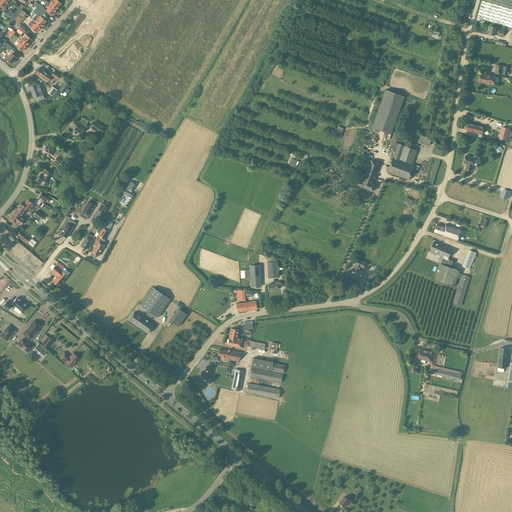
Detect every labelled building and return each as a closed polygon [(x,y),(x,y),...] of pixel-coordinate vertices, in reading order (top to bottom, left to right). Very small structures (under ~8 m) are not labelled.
[(52,1),(50,4),(57,9),(62,3),(57,0),(54,0),(53,2),(52,1)] [(192,0),(190,4),(194,6),(195,4),(212,14),(211,16),(215,18),(216,17),(227,23),(231,16),(201,0),(215,0),(234,11),(238,4),(230,0),(192,0)] [(511,0),(482,0),(477,18),(477,20),(480,21),(480,18),(511,27),(511,0)] [(41,11),(44,8),(35,1),(33,5),(41,11)] [(44,5),(48,8),(46,11),(53,15),(57,9),(50,4),(46,1),(44,5)] [(35,22),(42,28),(45,25),(44,24),(46,21),(41,16),(43,14),(36,7),(32,11),(37,15),(36,16),(39,18),(35,22)] [(187,9),(185,13),(194,17),(196,14),(187,9)] [(15,19),(14,19),(20,24),(27,15),(22,10),(17,16),(15,19)] [(185,13),(183,16),(192,21),(194,17),(185,13)] [(183,16),(181,20),(190,24),(192,21),(183,16)] [(42,28),(35,22),(33,20),(28,25),(31,27),(36,32),(39,30),(40,31),(42,28)] [(181,20),(179,23),(188,28),(190,24),(181,20)] [(179,23),(177,27),(186,32),(188,28),(179,23)] [(18,37),(20,39),(27,45),(32,39),(24,32),(26,29),(21,24),(17,28),(23,32),(18,37)] [(503,36),(504,30),(496,29),(497,27),(490,26),(489,34),(495,35),(495,34),(503,36)] [(177,27),(175,31),(184,35),(186,32),(177,27)] [(209,29),(207,33),(216,38),(218,34),(209,29)] [(207,33),(205,36),(214,41),(216,38),(207,33)] [(205,36),(204,39),(212,44),(214,41),(205,36)] [(171,38),(166,46),(170,48),(175,40),(171,38)] [(22,51),(27,45),(20,39),(18,42),(19,43),(16,46),(22,51)] [(204,39),(202,43),(210,48),(212,44),(204,39)] [(175,40),(170,48),(173,51),(178,42),(175,40)] [(178,42),(173,51),(177,53),(182,44),(178,42)] [(182,44),(177,53),(179,50),(182,51),(186,45),(183,43),(182,44)] [(11,49),(10,47),(7,50),(9,51),(6,54),(9,56),(6,59),(11,63),(17,57),(15,56),(17,53),(11,49)] [(197,63),(194,68),(200,72),(208,58),(202,55),(201,56),(197,63)] [(36,74),(50,83),(51,84),(55,78),(57,79),(60,75),(54,71),(51,75),(40,68),(36,74)] [(276,71),(267,68),(264,74),(273,78),(276,71)] [(494,84),(495,76),(480,74),(479,82),(494,84)] [(63,94),(70,85),(66,82),(59,91),(63,94)] [(34,98),(40,95),(43,94),(39,84),(30,87),(34,98)] [(53,96),(57,90),(52,86),(48,92),(53,96)] [(372,127),(391,134),(405,96),(386,90),(372,127)] [(87,127),(85,126),(88,121),(82,117),(79,122),(78,121),(76,125),(73,123),(70,127),(74,129),(75,128),(82,133),(84,130),(85,131),(87,127)] [(101,134),(105,128),(94,121),(91,126),(92,126),(91,127),(101,134)] [(482,134),(484,127),(469,123),(467,130),(482,134)] [(509,128),(502,126),(499,139),(506,141),(509,128)] [(429,145),(432,139),(413,132),(410,138),(429,145)] [(58,150),(55,148),(54,147),(48,142),(45,146),(46,146),(44,149),(49,153),(53,156),(58,150)] [(415,165),(412,164),(417,150),(398,143),(388,172),(409,180),(415,165)] [(473,165),(475,158),(466,155),(464,163),(467,164),(465,169),(471,171),(473,165)] [(373,191),(375,185),(373,184),(380,164),(370,160),(364,179),(363,183),(358,181),(357,184),(362,186),(361,187),(373,191)] [(44,176),(41,174),(37,181),(47,186),(50,180),(49,179),(52,173),(47,170),(44,176)] [(131,192),(135,184),(129,181),(131,177),(128,175),(124,181),(128,183),(122,193),(130,197),(132,193),(131,192)] [(39,197),(46,201),(48,197),(41,193),(39,197)] [(21,203),(17,209),(23,214),(26,209),(29,212),(34,205),(28,200),(24,205),(21,203)] [(93,205),(88,201),(83,210),(88,213),(93,205)] [(106,205),(102,202),(95,214),(100,216),(106,205)] [(20,217),(23,214),(17,209),(9,219),(15,223),(16,223),(19,226),(20,225),(22,225),(24,223),(23,221),(24,220),(20,217)] [(37,210),(33,215),(40,220),(44,216),(37,210)] [(61,228),(63,229),(60,234),(66,237),(73,226),(75,223),(69,219),(70,218),(67,217),(61,228)] [(482,218),(479,227),(485,229),(488,220),(482,218)] [(458,240),(462,230),(446,224),(445,226),(437,224),(435,232),(458,240)] [(104,244),(100,242),(102,238),(104,239),(109,231),(103,227),(98,236),(99,237),(97,240),(94,244),(96,245),(91,252),(97,256),(104,244)] [(18,236),(26,242),(29,239),(21,232),(18,236)] [(86,249),(87,246),(89,247),(95,237),(88,233),(87,235),(81,245),(86,249)] [(454,286),(460,270),(451,267),(454,261),(448,259),(452,250),(433,242),(430,249),(438,252),(437,254),(441,256),(438,262),(441,264),(435,279),(454,286)] [(470,269),(477,253),(469,250),(462,266),(470,269)] [(363,268),(366,262),(358,259),(356,265),(355,268),(354,268),(351,274),(356,276),(356,277),(360,279),(363,272),(359,270),(361,267),(363,268)] [(68,275),(62,270),(64,267),(58,262),(51,270),(57,276),(52,281),(58,286),(68,275)] [(250,287),(261,286),(260,265),(249,266),(250,287)] [(0,277),(0,278),(7,283),(10,278),(2,274),(0,277)] [(461,306),(470,277),(462,274),(453,303),(461,306)] [(277,287),(282,287),(281,281),(275,282),(275,283),(267,285),(268,291),(277,289),(277,287)] [(153,287),(140,306),(157,317),(170,299),(153,287)] [(22,311),(27,306),(27,305),(17,297),(12,303),(12,304),(11,305),(7,301),(3,306),(8,310),(10,307),(13,309),(16,306),(22,311)] [(246,302),(247,311),(257,309),(256,301),(246,302)] [(183,305),(178,302),(175,306),(178,309),(169,321),(178,326),(186,314),(180,310),(183,305)] [(247,311),(246,302),(236,303),(237,312),(247,311)] [(148,334),(154,325),(142,316),(141,317),(134,312),(129,319),(136,324),(136,325),(148,334)] [(40,326),(34,321),(23,334),(29,340),(40,326)] [(0,336),(6,342),(15,332),(8,326),(0,335),(0,336)] [(231,328),(229,338),(236,340),(237,337),(238,330),(231,328)] [(53,341),(47,336),(42,343),(47,348),(53,341)] [(236,340),(229,338),(227,344),(241,347),(242,338),(237,337),(236,340)] [(28,353),(33,347),(23,338),(17,345),(28,353)] [(265,344),(249,340),(248,346),(264,349),(265,344)] [(47,351),(40,344),(36,349),(43,355),(47,351)] [(506,368),(508,348),(500,347),(498,367),(506,368)] [(239,361),(241,352),(223,348),(223,350),(219,349),(218,355),(225,357),(225,358),(239,361)] [(434,365),(437,353),(420,349),(418,358),(430,361),(430,363),(434,365)] [(73,353),(70,357),(65,352),(60,357),(72,367),(75,364),(74,363),(78,358),(73,353)] [(271,370),(273,362),(253,358),(251,366),(271,370)] [(460,383),(462,372),(432,365),(430,376),(460,383)] [(201,372),(199,380),(211,383),(213,375),(211,375),(213,368),(207,366),(205,373),(201,372)] [(281,383),(283,374),(251,368),(249,377),(281,383)] [(240,391),(244,371),(235,369),(231,389),(240,391)] [(279,398),(280,389),(248,383),(246,392),(279,398)] [(457,396),(458,391),(425,384),(423,392),(435,394),(436,391),(457,396)] [(224,498),(220,494),(216,500),(221,503),(224,498)] [(352,505),(355,502),(351,499),(350,500),(345,496),(340,503),(345,507),(348,502),(352,505)]
